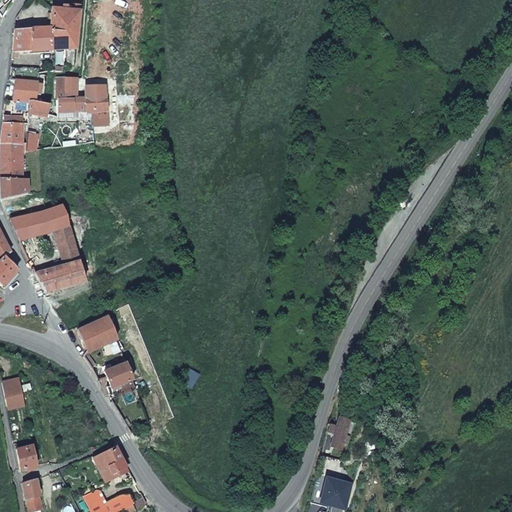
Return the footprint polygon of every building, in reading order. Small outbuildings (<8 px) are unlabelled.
[(48,27),(49,49),(64,48),(74,48),(78,10),(50,7),(48,27)] [(11,51),(49,49),(48,27),(13,28),(11,51)] [(16,80),(34,83),(36,71),(10,67),(9,79),(16,80)] [(55,77),(55,97),(73,99),(76,98),(75,76),(55,77)] [(16,80),(13,100),(30,102),(32,94),(37,95),(39,84),(34,83),(16,80)] [(47,104),(30,102),(29,108),(28,111),(51,119),(58,119),(58,111),(74,111),(73,99),(55,97),(56,114),(45,113),(47,104)] [(97,100),(81,99),(76,98),(73,99),(74,111),(89,111),(92,142),(102,141),(99,111),(98,111),(97,100)] [(3,115),(0,141),(0,142),(20,138),(21,116),(3,115)] [(31,151),(33,133),(25,133),(25,137),(24,146),(24,152),(31,151)] [(0,177),(19,175),(20,138),(0,142),(0,177)] [(0,198),(27,191),(26,174),(19,175),(0,177),(0,198)] [(31,214),(9,218),(18,239),(52,228),(67,226),(61,204),(31,214)] [(52,228),(61,259),(63,264),(77,259),(67,226),(52,228)] [(0,259),(3,256),(4,257),(10,250),(0,231),(0,259)] [(0,284),(2,286),(16,269),(4,257),(3,256),(0,259),(0,284)] [(43,289),(83,281),(77,259),(63,264),(61,259),(51,262),(52,267),(34,271),(43,289)] [(106,315),(77,328),(85,351),(86,352),(90,350),(115,338),(106,315)] [(110,367),(103,370),(110,391),(113,389),(115,388),(114,385),(132,378),(120,349),(113,352),(118,364),(110,367)] [(98,365),(90,350),(86,352),(85,351),(83,353),(83,354),(83,356),(86,363),(90,369),(98,365)] [(18,378),(0,383),(3,395),(20,391),(18,378)] [(20,391),(3,395),(4,399),(5,403),(22,397),(20,391)] [(331,443),(343,447),(344,442),(347,443),(350,434),(347,433),(351,420),(339,415),(336,424),(331,423),(329,431),(331,432),(334,433),(331,443)] [(14,442),(20,468),(36,464),(32,445),(22,447),(20,441),(14,442)] [(49,462),(45,443),(32,445),(36,464),(49,462)] [(125,465),(115,446),(101,452),(110,472),(125,465)] [(110,472),(101,452),(92,455),(101,476),(108,473),(110,472)] [(112,475),(127,469),(125,465),(110,472),(111,474),(112,475)] [(342,511),(349,482),(316,474),(310,500),(327,504),(325,511),(342,511)] [(22,480),(25,499),(26,499),(40,495),(36,478),(22,480)] [(129,492),(120,495),(121,496),(120,496),(125,506),(141,497),(138,489),(129,492)] [(75,502),(80,511),(114,511),(121,508),(125,506),(120,496),(121,496),(120,495),(117,496),(103,503),(96,490),(75,502)] [(40,495),(26,499),(29,511),(43,508),(40,495)] [(123,511),(129,511),(145,503),(141,497),(125,506),(121,508),(123,511)]
